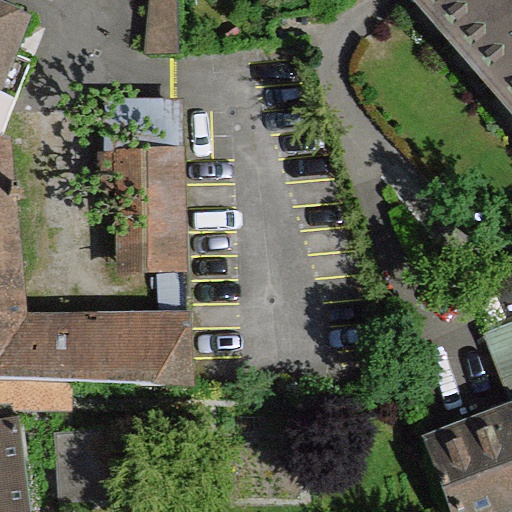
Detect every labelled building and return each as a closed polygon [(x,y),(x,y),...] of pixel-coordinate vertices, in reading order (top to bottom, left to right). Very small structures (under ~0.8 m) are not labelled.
[(182,56),(179,0),(156,0),(151,56),(182,56)] [(511,72),(511,0),(431,0),(502,81),(511,72)] [(0,62),(18,16),(0,9),(0,62)] [(511,92),(511,72),(502,81),(511,92)] [(3,115),(0,113),(0,139),(2,139),(15,139),(13,114),(3,115)] [(0,139),(0,380),(17,382),(27,382),(22,330),(2,139),(0,139)] [(199,275),(193,150),(122,154),(128,279),(163,277),(189,276),(199,275)] [(189,276),(163,277),(166,328),(191,327),(189,276)] [(166,328),(22,330),(27,382),(39,382),(194,387),(191,327),(166,328)] [(511,328),(490,336),(511,400),(511,328)] [(0,403),(16,403),(17,396),(17,382),(0,380),(0,403)] [(17,382),(17,396),(38,398),(39,382),(27,382),(17,382)] [(32,511),(22,423),(0,426),(0,511),(32,511)] [(71,426),(66,492),(114,496),(120,430),(71,426)] [(511,428),(437,456),(458,511),(498,511),(511,507),(511,428)]
